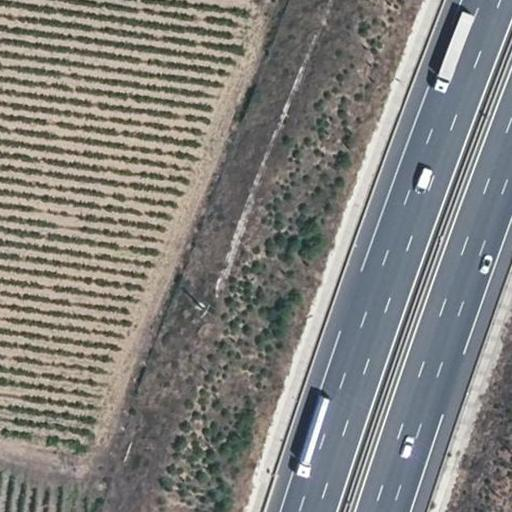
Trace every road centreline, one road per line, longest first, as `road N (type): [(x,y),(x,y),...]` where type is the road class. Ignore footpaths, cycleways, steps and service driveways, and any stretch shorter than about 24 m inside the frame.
road 1 (motorway): [(491,0),(308,511)]
road 2 (motorway): [(383,511),(511,144)]
